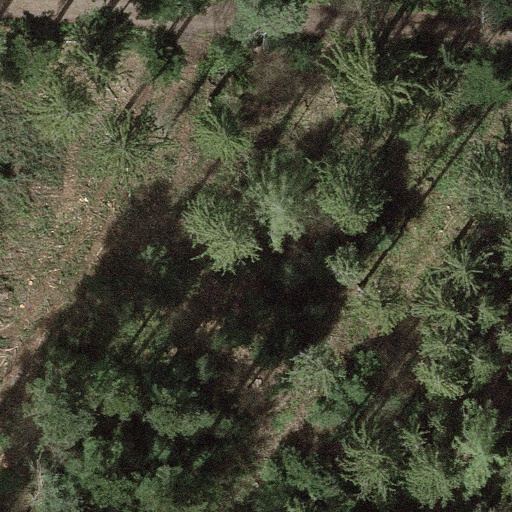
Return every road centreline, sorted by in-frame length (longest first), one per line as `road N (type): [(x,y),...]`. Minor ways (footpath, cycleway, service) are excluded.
road 1 (track): [(0,252),(26,235),(463,158),(511,139)]
road 2 (track): [(511,37),(161,28),(0,0)]
